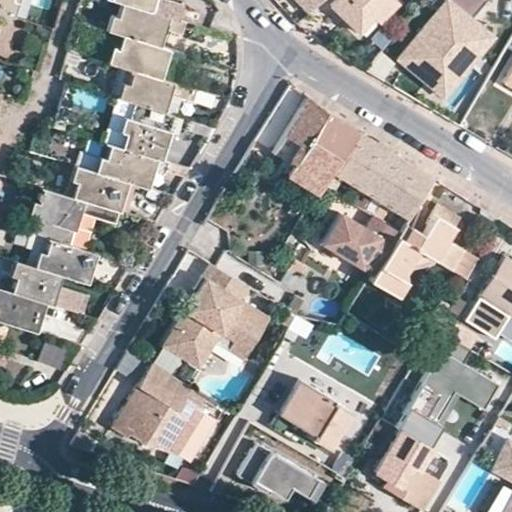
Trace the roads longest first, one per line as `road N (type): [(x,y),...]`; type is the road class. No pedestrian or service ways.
road 1 (residential): [(30,467),(286,51)]
road 2 (residential): [(286,51),(511,193)]
road 3 (secondary): [(30,467),(177,511)]
